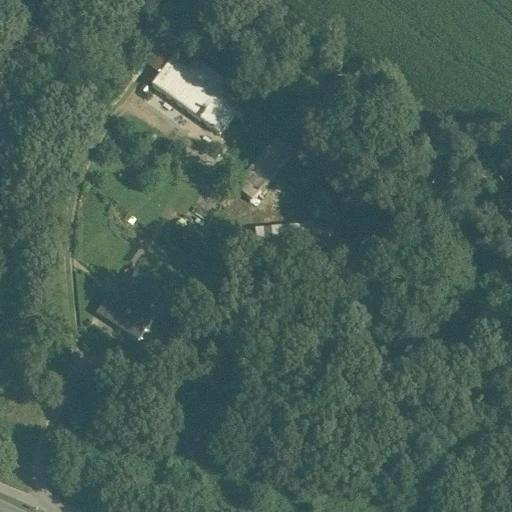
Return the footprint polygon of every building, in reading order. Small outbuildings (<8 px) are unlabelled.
[(160,74),(178,50),(156,34),(138,58),(160,74)] [(231,89),(178,50),(160,74),(152,85),(220,135),(237,112),(248,120),(256,110),(245,102),(251,94),(236,83),(231,89)] [(279,135),(236,187),(253,201),(295,150),(279,135)] [(363,220),(257,230),(261,273),(367,263),(363,220)] [(137,269),(118,299),(110,294),(99,311),(122,326),(119,330),(138,343),(156,316),(149,311),(165,287),(137,269)] [(122,326),(99,311),(96,315),(119,330),(122,326)]
